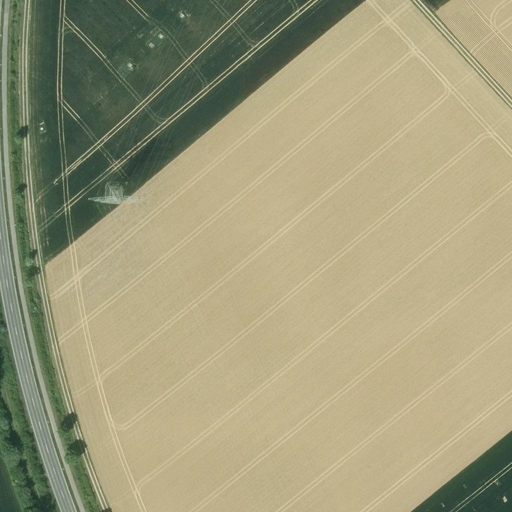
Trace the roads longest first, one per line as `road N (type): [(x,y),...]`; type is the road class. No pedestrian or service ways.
road 1 (track): [(108,511),(44,303),(24,73),(28,0)]
road 2 (secondary): [(69,511),(25,367),(0,227)]
road 3 (track): [(0,368),(47,511)]
road 4 (track): [(415,0),(511,104)]
